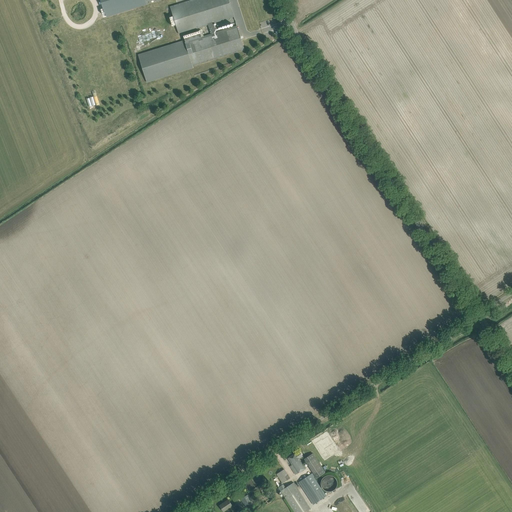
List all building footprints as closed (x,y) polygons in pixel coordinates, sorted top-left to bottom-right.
[(145,0),(101,0),(104,8),(101,9),(102,14),(106,13),(107,17),(147,4),(145,0)] [(145,0),(147,4),(160,0),(189,0),(170,6),(178,33),(208,24),(211,34),(190,41),(189,38),(184,40),(193,66),(244,49),(237,26),(216,32),(213,23),(234,16),(228,0),(145,0)] [(184,40),(138,55),(147,82),(193,68),(193,66),(184,40)] [(333,439),(328,433),(324,435),(316,440),(321,447),(320,447),(325,455),(330,451),(327,447),(326,447),(325,445),(333,439)] [(288,458),(292,465),(290,466),(296,475),(306,468),(299,458),(303,456),(299,451),(288,458)] [(313,453),(305,459),(307,463),(316,458),(313,453)] [(322,468),(314,474),(317,478),(325,473),(322,468)] [(290,478),(284,469),(277,474),(282,483),(290,478)] [(298,482),(313,504),(327,495),(325,491),(324,492),(314,476),(315,476),(313,473),(298,482)] [(337,480),(336,479),(335,478),(334,477),(333,476),(331,475),(330,475),(328,475),(327,475),(325,476),(324,477),(323,478),(322,479),(321,480),(321,482),(321,483),(321,485),(322,486),(322,488),(323,489),(325,490),(326,491),(327,491),(329,491),(331,491),(332,491),(334,490),(335,489),(336,488),(337,487),(337,485),(337,484),(337,482),(337,480)] [(283,484),(278,487),(281,491),(294,511),(305,511),(311,509),(293,482),(285,488),(283,484)] [(254,505),(247,495),(241,499),(247,509),(254,505)] [(235,510),(231,504),(228,499),(219,505),(224,511),(230,508),(232,511),(235,510)]
